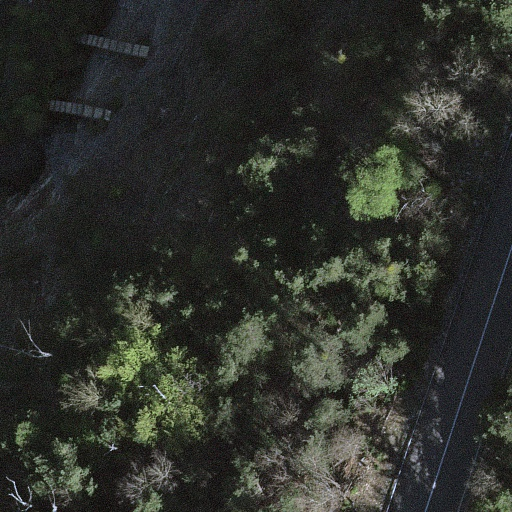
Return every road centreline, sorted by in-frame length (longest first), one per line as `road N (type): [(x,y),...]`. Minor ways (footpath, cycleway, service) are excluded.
road 1 (tertiary): [(0,308),(81,0)]
road 2 (tertiary): [(511,244),(425,511)]
